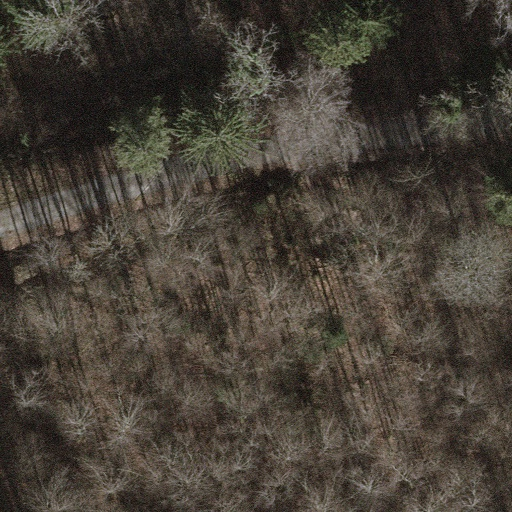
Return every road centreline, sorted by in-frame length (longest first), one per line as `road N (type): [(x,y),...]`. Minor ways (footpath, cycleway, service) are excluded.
road 1 (track): [(0,231),(216,152),(283,144)]
road 2 (track): [(283,144),(511,88)]
